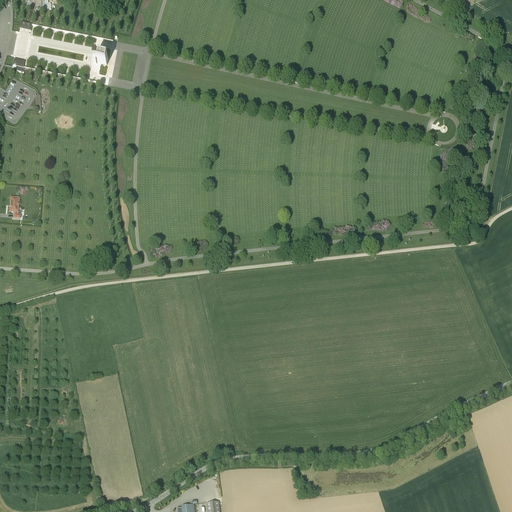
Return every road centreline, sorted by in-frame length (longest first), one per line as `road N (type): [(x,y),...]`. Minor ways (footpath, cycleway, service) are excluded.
road 1 (track): [(511,208),(489,219),(470,243),(89,285),(0,309)]
road 2 (unclassified): [(131,511),(218,462),(377,450),(511,382)]
